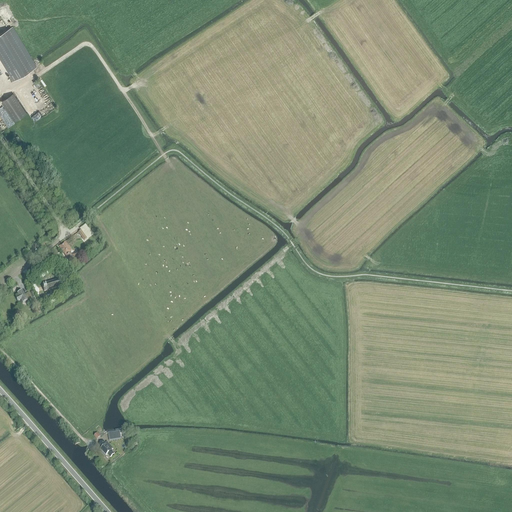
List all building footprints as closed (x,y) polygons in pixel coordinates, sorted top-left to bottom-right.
[(12,27),(0,34),(0,58),(14,81),(36,67),(12,27)] [(13,94),(1,102),(14,122),(26,114),(13,94)] [(40,111),(31,115),(34,122),(44,117),(40,111)] [(78,233),(84,241),(87,239),(81,231),(78,233)] [(71,251),(65,242),(58,247),(69,261),(74,258),(75,260),(80,256),(77,251),(72,255),(69,252),(71,251)] [(43,290),(44,292),(59,287),(61,284),(60,281),(57,281),(42,285),(42,287),(43,290)] [(24,295),(21,291),(17,293),(19,296),(15,298),(17,302),(20,300),(22,303),(27,301),(31,298),(36,308),(39,307),(33,292),(29,293),(29,292),(24,295)] [(106,455),(107,454),(110,458),(114,454),(112,450),(113,449),(107,443),(106,444),(103,441),(98,445),(101,448),(100,449),(106,455)]
